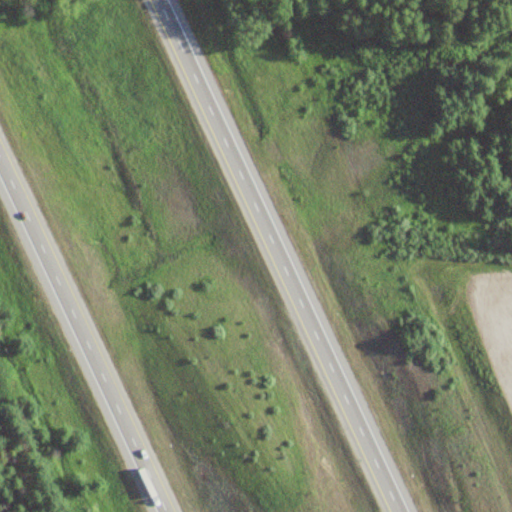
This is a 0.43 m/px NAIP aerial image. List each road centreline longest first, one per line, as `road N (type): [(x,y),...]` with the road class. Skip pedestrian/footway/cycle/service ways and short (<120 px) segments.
road 1 (motorway): [(409,511),(168,0)]
road 2 (motorway): [(0,150),(171,511)]
